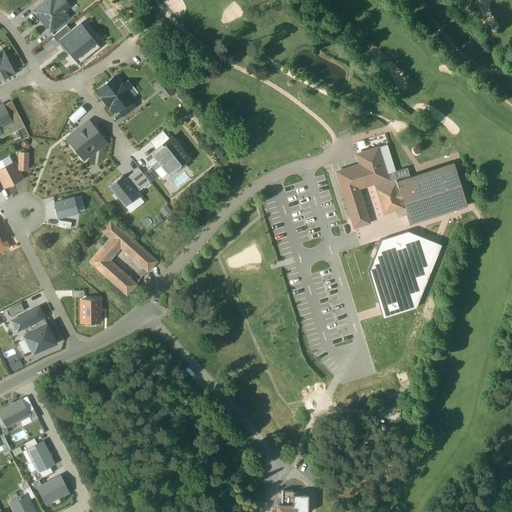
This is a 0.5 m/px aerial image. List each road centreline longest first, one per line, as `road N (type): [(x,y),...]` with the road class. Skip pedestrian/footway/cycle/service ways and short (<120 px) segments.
road 1 (residential): [(80,351),(121,326),(249,186),(345,148)]
road 2 (track): [(249,186),(141,59)]
road 3 (residential): [(72,511),(86,505),(26,380)]
road 4 (residential): [(80,351),(19,226)]
